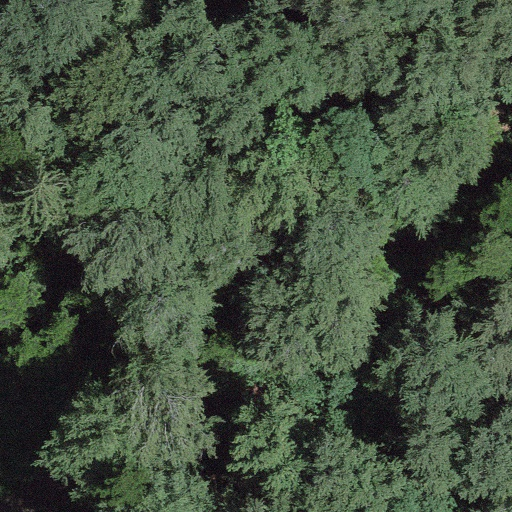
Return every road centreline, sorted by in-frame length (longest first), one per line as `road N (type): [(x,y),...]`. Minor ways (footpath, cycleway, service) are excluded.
road 1 (track): [(6,511),(104,451),(193,420),(238,387),(511,329)]
road 2 (track): [(193,420),(257,426),(374,413),(511,426)]
